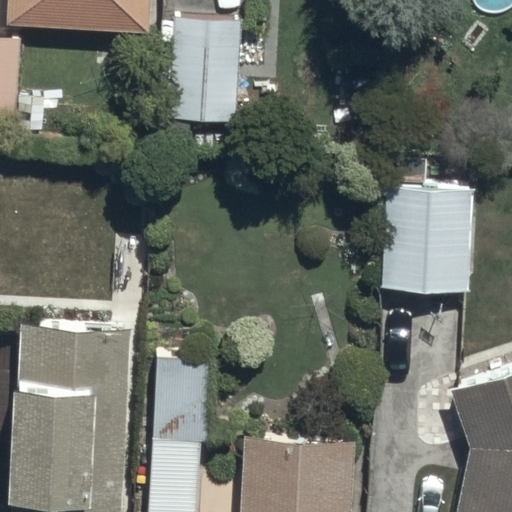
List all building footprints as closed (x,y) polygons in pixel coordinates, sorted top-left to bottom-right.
[(8,0),(8,19),(151,26),(152,0),(8,0)] [(241,17),(176,16),(174,121),(239,123),(241,17)] [(22,34),(0,33),(0,119),(18,120),(22,34)] [(395,178),(388,285),(471,290),(478,183),(395,178)] [(124,511),(133,327),(23,322),(13,511),(124,511)] [(157,352),(153,434),(149,511),(198,511),(202,437),(206,355),(157,352)] [(477,439),(456,511),(511,511),(511,367),(456,393),(477,439)] [(355,511),(358,441),(246,436),(242,511),(355,511)]
